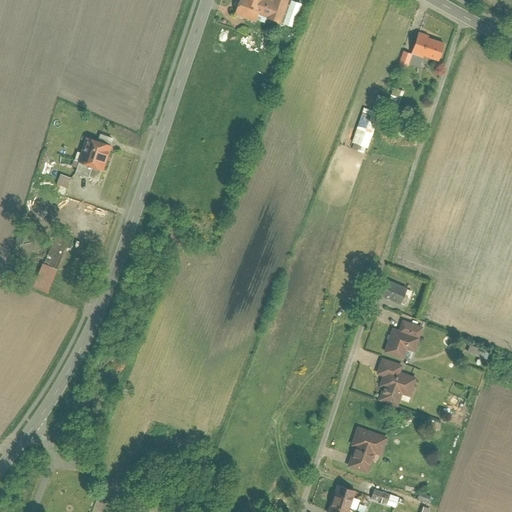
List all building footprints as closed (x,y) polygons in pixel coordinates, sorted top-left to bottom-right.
[(234,0),(230,13),(253,21),(255,14),(259,0),(234,0)] [(273,0),(271,0),(259,0),(255,14),(267,18),(273,0)] [(272,0),(273,0),(267,18),(281,22),(288,0),(272,0)] [(443,43),(418,34),(412,52),(437,61),(443,43)] [(405,71),(409,56),(401,54),(397,69),(405,71)] [(370,110),(361,107),(349,148),(365,153),(379,106),(395,110),(401,90),(391,87),(388,98),(375,94),(370,110)] [(107,145),(85,139),(77,164),(100,171),(107,145)] [(54,184),(65,189),(69,178),(58,174),(54,184)] [(49,244),(43,261),(56,266),(62,248),(49,244)] [(53,269),(37,264),(30,283),(46,289),(53,269)] [(412,290),(389,280),(382,295),(405,305),(412,290)] [(423,326),(403,319),(399,330),(419,336),(423,326)] [(399,330),(392,327),(384,351),(404,358),(407,348),(414,350),(419,336),(399,330)] [(467,344),(466,351),(482,355),(483,348),(467,344)] [(402,364),(382,357),(376,374),(382,376),(379,385),(383,386),(378,400),(397,406),(401,393),(410,396),(416,377),(399,372),(402,364)] [(457,404),(454,415),(449,414),(447,420),(461,424),(466,406),(457,404)] [(387,435),(357,424),(350,444),(353,445),(377,453),(381,454),(387,435)] [(377,453),(353,445),(346,465),(370,473),(377,453)] [(347,511),(355,489),(337,483),(328,511),(347,511)] [(391,493),(374,488),(371,498),(388,503),(391,493)]
